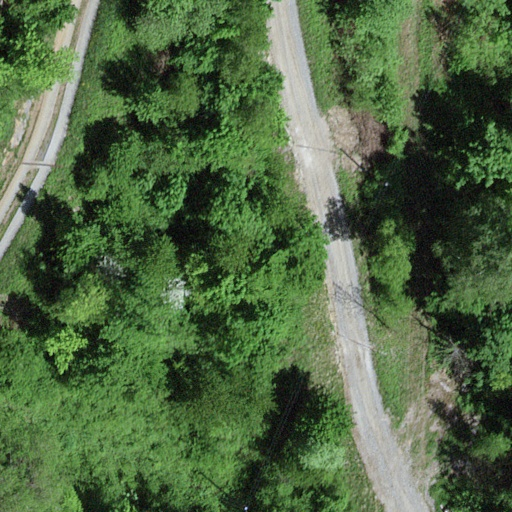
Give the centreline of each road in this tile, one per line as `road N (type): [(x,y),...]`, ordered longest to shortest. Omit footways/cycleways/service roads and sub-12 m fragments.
road 1 (track): [(412,511),(373,422),(281,0)]
road 2 (track): [(0,260),(94,0)]
